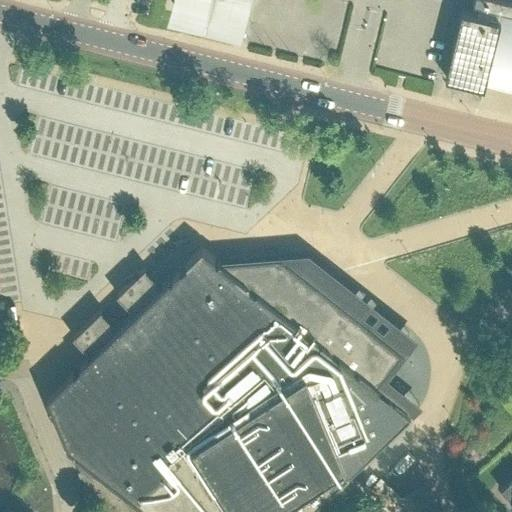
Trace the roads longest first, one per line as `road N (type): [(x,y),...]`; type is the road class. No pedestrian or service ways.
road 1 (tertiary): [(511,140),(0,13)]
road 2 (residential): [(70,511),(65,475),(20,367),(0,369)]
